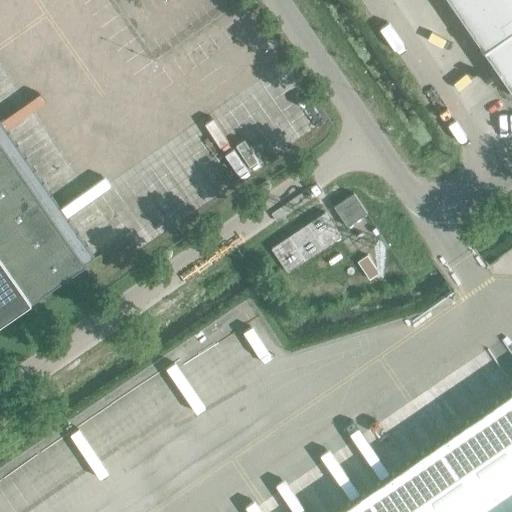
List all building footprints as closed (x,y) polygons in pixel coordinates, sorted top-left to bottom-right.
[(511,0),(454,0),(511,81),(511,0)] [(0,325),(85,266),(0,142),(0,325)] [(353,220),(372,207),(358,187),(339,199),(353,220)] [(329,206),(312,218),(276,242),(291,265),(345,229),(329,206)] [(368,278),(378,272),(366,254),(357,260),(368,278)] [(511,511),(511,384),(324,511),(511,511)]
